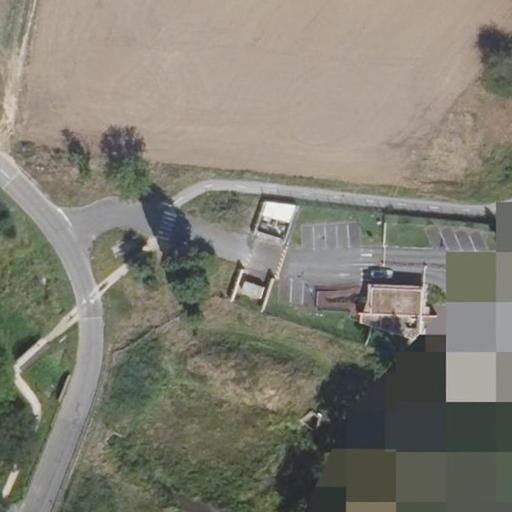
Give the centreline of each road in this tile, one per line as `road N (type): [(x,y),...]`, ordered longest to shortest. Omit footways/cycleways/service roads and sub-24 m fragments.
road 1 (tertiary): [(0,168),(61,237),(88,301),(80,394),(31,511)]
road 2 (track): [(33,0),(0,124)]
